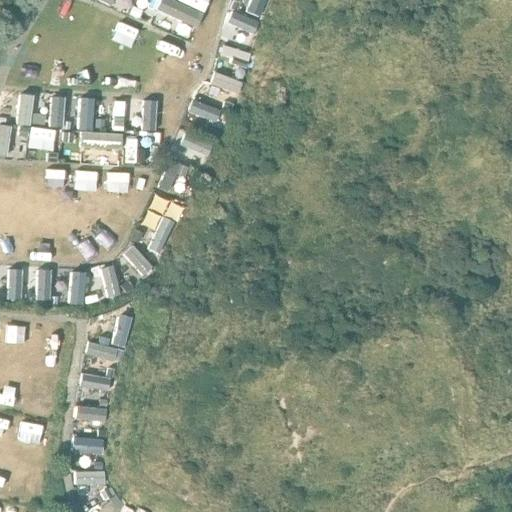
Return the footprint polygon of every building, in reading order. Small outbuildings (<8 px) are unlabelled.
[(259,13),(252,11),(249,19),(255,21),(259,13)] [(208,84),(237,94),(242,81),(212,70),(208,84)] [(76,148),(120,150),(121,132),(91,131),(92,97),(78,97),(76,148)] [(230,105),(222,102),(220,108),(228,111),(230,105)] [(41,125),(42,117),(31,115),(30,123),(41,125)] [(24,137),(25,128),(17,127),(16,136),(24,137)] [(183,130),(177,144),(206,156),(212,142),(183,130)] [(70,134),(61,133),(60,142),(70,143),(70,134)] [(53,154),(45,153),(44,162),(53,162),(53,154)] [(168,158),(156,183),(175,193),(188,167),(168,158)] [(132,231),(128,240),(134,243),(139,234),(132,231)] [(0,301),(15,303),(17,264),(0,263),(0,301)] [(111,264),(99,268),(107,296),(119,292),(111,264)] [(69,271),(70,302),(82,302),(81,270),(69,271)] [(125,281),(119,286),(123,292),(129,286),(125,281)] [(83,298),(85,305),(96,302),(94,295),(83,298)] [(110,344),(125,346),(129,315),(114,313),(110,344)] [(107,339),(97,337),(96,344),(105,346),(107,339)] [(104,378),(111,379),(112,370),(106,369),(104,378)] [(75,405),(74,417),(104,420),(105,408),(75,405)] [(69,450),(100,452),(101,439),(70,437),(69,450)] [(113,509),(119,506),(113,496),(107,500),(113,509)]
